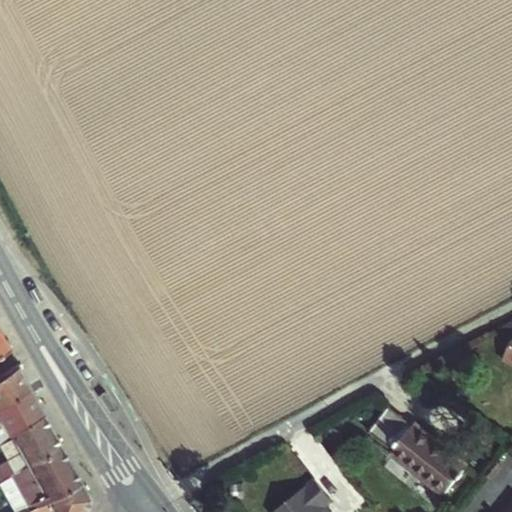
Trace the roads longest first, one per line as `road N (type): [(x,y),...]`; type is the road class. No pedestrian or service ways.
road 1 (residential): [(145,509),(511,309)]
road 2 (secondary): [(145,509),(0,274)]
